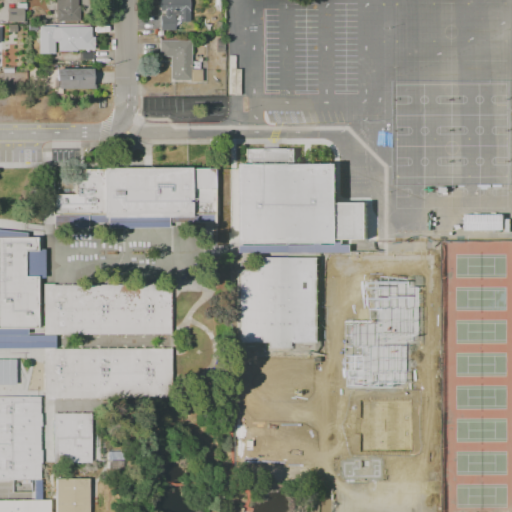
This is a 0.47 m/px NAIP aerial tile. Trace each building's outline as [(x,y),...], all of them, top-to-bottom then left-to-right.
[(55,0),(77,0),(77,5),(79,5),(80,20),(55,21),(55,0)] [(158,0),(189,0),(189,22),(178,22),(178,16),(174,16),(174,30),(159,31),(159,15),(163,15),(163,11),(159,11),(158,0)] [(7,22),(7,8),(23,7),(23,22),(7,22)] [(38,26),(90,26),(90,37),(93,37),(93,49),(76,50),(76,51),(58,51),(57,42),(53,42),(53,54),(38,54),(38,26)] [(158,41),(205,40),(205,60),(190,60),(190,69),(201,69),(201,81),(171,81),(170,62),(158,62),(158,41)] [(55,69),(95,68),(95,89),(55,89),(55,69)] [(235,245),(339,245),(339,240),(368,240),(368,204),(339,204),(339,165),(296,165),(296,149),(244,149),(244,164),(234,164),(235,245)] [(51,287),(52,336),(170,335),(170,293),(209,292),(214,292),(214,277),(214,251),(213,229),(212,169),(82,171),(82,182),(72,182),(72,195),(50,195),(51,287)] [(258,272),(235,272),(236,344),(319,343),(318,259),(258,259),(258,272)] [(170,351),(52,351),(52,398),(171,399),(170,351)] [(311,357),(324,356),(325,376),(312,376),(311,357)] [(0,360),(16,360),(16,385),(0,385),(0,360)] [(252,431),(252,368),(240,368),(239,431),(252,431)] [(0,399),(38,399),(39,481),(0,481),(0,399)] [(52,416),(89,415),(90,462),(52,463),(52,416)] [(87,511),(54,511),(54,480),(87,480),(87,511)] [(0,511),(0,502),(47,502),(47,511),(0,511)]
